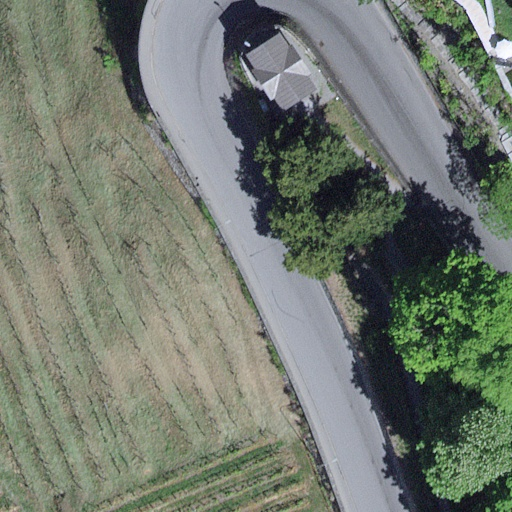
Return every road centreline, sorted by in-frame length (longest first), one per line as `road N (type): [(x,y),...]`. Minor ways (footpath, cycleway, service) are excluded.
road 1 (secondary): [(380,511),(316,343),(191,81),(192,28),(207,0)]
road 2 (secondary): [(328,0),(511,279)]
